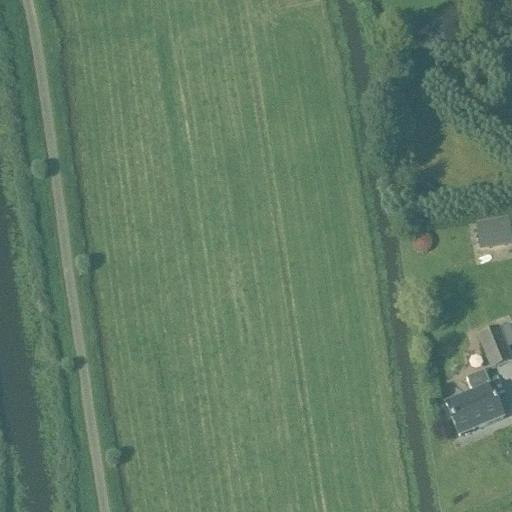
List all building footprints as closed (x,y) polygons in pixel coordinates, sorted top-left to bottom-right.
[(389,65),(374,67),(376,75),(390,73),(389,65)] [(427,65),(402,69),(406,91),(431,87),(427,65)] [(511,241),(508,221),(475,226),(480,253),(511,247),(511,241)] [(511,362),(511,360),(499,329),(476,338),(490,372),(511,362)] [(466,381),(472,394),(444,406),(457,439),(504,421),(490,387),(485,373),(466,381)]
